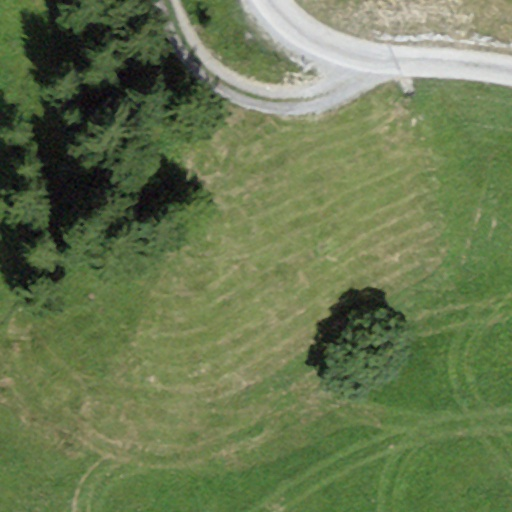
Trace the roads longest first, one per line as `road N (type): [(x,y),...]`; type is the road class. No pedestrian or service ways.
road 1 (track): [(266,0),(275,17),(314,46),(511,69)]
road 2 (track): [(511,419),(433,433),(311,477),(269,511)]
road 3 (track): [(358,56),(338,85),(309,97),(241,90),(207,71),(184,44),(168,0)]
